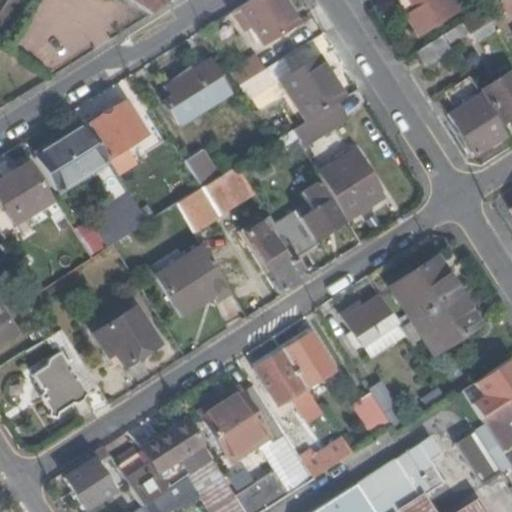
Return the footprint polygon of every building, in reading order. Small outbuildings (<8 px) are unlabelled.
[(124,0),(149,17),(168,4),(162,0),(124,0)] [(277,0),(255,0),(238,11),(261,47),(294,25),(277,0)] [(416,36),(455,10),(448,0),(408,0),(413,8),(402,15),(416,36)] [(511,0),(501,0),(498,2),(507,18),(511,14),(511,0)] [(498,2),(482,12),(489,24),(492,27),(507,18),(498,2)] [(482,12),(481,12),(460,26),(468,38),(472,35),(489,24),(482,12)] [(492,27),(489,24),(472,35),(480,47),(497,36),(492,27)] [(468,38),(460,26),(441,38),(449,50),(468,38)] [(449,50),(441,38),(415,55),(425,70),(451,54),(449,50)] [(254,57),(228,74),(237,88),(261,73),(263,72),(254,57)] [(339,97),(316,59),(286,79),(310,115),(339,97)] [(190,74),(165,90),(175,105),(184,120),(225,94),(206,64),(190,74)] [(263,72),(261,73),(270,86),(283,76),(275,64),(263,72)] [(187,69),(157,88),(170,109),(175,105),(165,90),(190,74),(187,69)] [(270,86),(261,73),(237,88),(247,102),(270,86)] [(502,126),(511,119),(511,78),(510,75),(482,94),(502,126)] [(454,113),(448,117),(459,135),(471,153),(475,159),(507,140),(468,79),(443,95),(454,113)] [(84,104),(92,118),(124,100),(116,86),(84,104)] [(365,101),(358,90),(291,133),(295,140),(303,153),(347,125),(339,113),(354,104),(355,107),(365,101)] [(122,106),(86,130),(107,164),(116,158),(118,161),(123,158),(121,155),(128,150),(131,153),(136,150),(135,147),(144,141),(122,106)] [(35,162),(55,193),(78,177),(91,169),(94,178),(105,211),(87,222),(105,250),(111,247),(146,224),(139,215),(138,213),(107,164),(86,130),(35,162)] [(295,140),(291,133),(274,144),(271,146),(275,153),(295,140)] [(459,135),(454,138),(465,156),(471,153),(459,135)] [(201,151),(183,163),(200,190),(218,178),(201,151)] [(333,168),(342,181),(326,191),(345,222),(381,199),(354,155),(333,168)] [(0,233),(49,203),(27,167),(0,183),(0,233)] [(218,178),(200,190),(182,202),(171,209),(188,237),(234,208),(230,200),(248,189),(236,169),(235,168),(234,168),(218,178)] [(333,168),(318,177),(326,191),(342,181),(333,168)] [(94,178),(91,169),(78,177),(83,185),(94,178)] [(292,213),(272,226),(295,262),(315,249),(312,244),(340,225),(315,186),(299,195),(305,205),(310,212),(296,220),(292,213)] [(146,224),(146,225),(171,209),(182,202),(175,191),(139,215),(146,224)] [(305,205),(292,213),(296,220),(310,212),(305,205)] [(265,230),(261,224),(243,237),(278,294),(303,278),(270,227),(265,230)] [(210,299),(215,306),(227,298),(197,250),(152,280),(177,320),(210,299)] [(434,258),(389,289),(410,323),(422,340),(432,356),(478,326),(434,258)] [(5,263),(9,270),(17,266),(12,259),(5,263)] [(348,333),(357,348),(362,345),(392,326),(395,324),(377,297),(361,307),(356,300),(341,310),(345,316),(344,317),(352,330),(348,333)] [(0,353),(20,341),(0,308),(0,353)] [(118,372),(155,349),(132,312),(90,339),(104,361),(108,358),(118,372)] [(410,323),(399,329),(411,348),(422,340),(410,323)] [(392,326),(362,345),(369,356),(400,338),(392,326)] [(81,398),(81,399),(94,390),(60,334),(42,345),(48,353),(52,351),(55,355),(42,363),(40,372),(28,380),(40,400),(36,403),(47,420),(81,398)] [(309,337),(281,353),(305,389),(331,373),(309,337)] [(288,399),(305,423),(323,411),(320,407),(318,408),(305,389),(281,353),(253,370),(275,406),(288,399)] [(506,386),(497,371),(462,393),(480,421),(484,427),(500,417),(488,398),(506,386)] [(367,391),(369,394),(392,430),(393,432),(404,425),(394,409),(395,407),(380,384),(367,391)] [(261,433),(269,444),(283,435),(252,387),(201,418),(224,455),(261,433)] [(439,392),(422,403),(428,414),(446,403),(439,392)] [(369,394),(352,405),(375,440),(392,430),(369,394)] [(82,511),(123,487),(137,510),(163,493),(154,479),(182,462),(202,450),(185,421),(150,444),(157,456),(144,465),(138,456),(114,470),(107,457),(93,465),(90,461),(62,479),(82,511)] [(499,476),(471,434),(444,450),(472,493),(499,476)] [(311,451),(298,459),(312,481),(318,477),(352,455),(342,440),(315,456),(311,451)] [(430,442),(409,455),(430,489),(439,483),(427,464),(439,455),(430,442)] [(150,444),(136,452),(138,456),(144,465),(157,456),(150,444)] [(202,450),(182,462),(191,476),(210,464),(202,450)] [(430,489),(409,455),(334,501),(341,511),(406,511),(418,505),(415,499),(422,495),(430,489)] [(183,481),(193,497),(202,511),(240,511),(231,496),(224,485),(220,487),(217,481),(220,479),(213,467),(210,464),(191,476),(183,481)] [(260,511),(289,495),(273,471),(231,496),(240,511),(260,511)] [(183,481),(163,493),(137,510),(134,511),(169,511),(193,497),(183,481)] [(406,511),(433,511),(432,511),(422,495),(415,499),(418,505),(406,511)] [(484,511),(476,500),(455,511),(484,511)] [(341,511),(334,501),(315,511),(341,511)]
